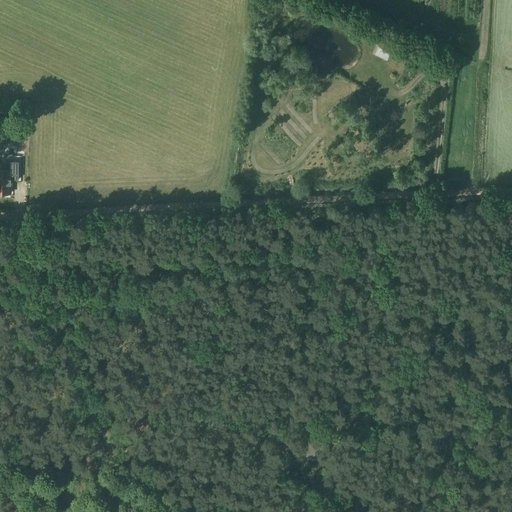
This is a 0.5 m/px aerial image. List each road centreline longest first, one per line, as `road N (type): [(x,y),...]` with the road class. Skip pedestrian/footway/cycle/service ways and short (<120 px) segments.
road 1 (track): [(0,216),(478,191)]
road 2 (track): [(17,215),(126,486),(167,511)]
